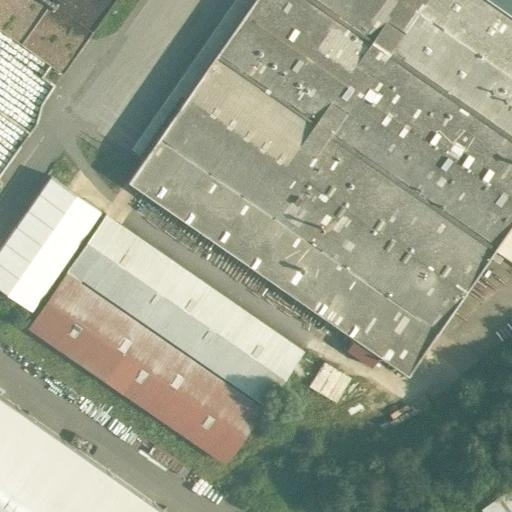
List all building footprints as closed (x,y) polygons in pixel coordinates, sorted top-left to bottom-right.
[(115,0),(0,0),(0,30),(63,74),(115,0)] [(511,0),(251,0),(214,54),(328,133),(495,249),(511,224),(511,0)] [(328,133),(214,54),(156,137),(270,216),(328,133)] [(495,249),(328,133),(270,216),(437,332),(495,249)] [(270,216),(156,137),(127,180),(408,375),(437,332),(270,216)] [(49,180),(0,250),(0,293),(31,314),(100,215),(49,180)] [(302,351),(104,213),(67,267),(64,272),(27,325),(225,462),(263,409),(78,281),(81,276),(265,404),(302,351)] [(511,224),(495,249),(511,261),(511,224)] [(165,511),(0,395),(0,511),(165,511)] [(511,511),(511,489),(483,510),(484,511),(511,511)]
